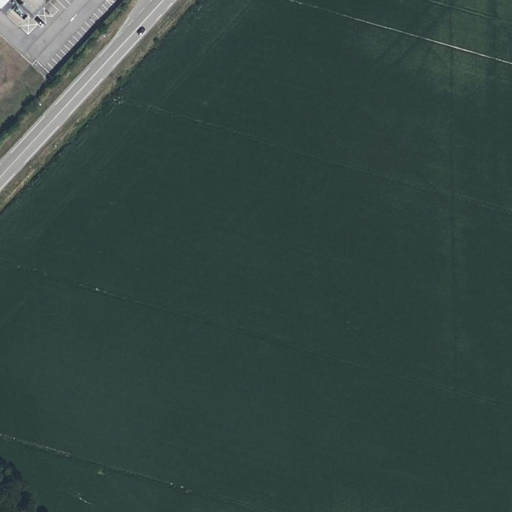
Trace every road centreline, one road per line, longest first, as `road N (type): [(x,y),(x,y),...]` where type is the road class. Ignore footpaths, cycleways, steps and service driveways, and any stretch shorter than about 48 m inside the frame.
road 1 (primary): [(160,0),(0,173)]
road 2 (unknown): [(0,13),(46,47),(97,0)]
